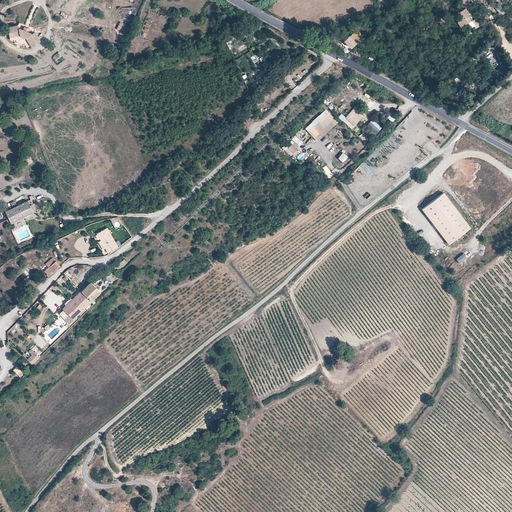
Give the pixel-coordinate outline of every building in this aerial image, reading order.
[(465,8),(456,13),(460,19),(457,21),(461,28),(468,24),(471,28),(476,26),(465,8)] [(41,41),(35,32),(32,34),(31,32),(28,31),(29,28),(24,26),(23,29),(20,28),(19,28),(18,25),(7,27),(10,40),(13,41),(16,40),(16,43),(23,45),(25,44),(26,47),(29,48),(41,41)] [(352,28),(341,38),(350,47),(361,36),(352,28)] [(250,57),(254,64),(260,61),(256,54),(250,57)] [(340,92),(332,100),(337,106),(346,98),(340,92)] [(306,127),(309,131),(330,112),(326,109),(306,127)] [(345,116),(344,117),(351,124),(359,115),(352,109),(345,116)] [(330,112),(309,131),(317,140),(338,121),(330,112)] [(386,119),(393,121),(395,115),(388,112),(386,119)] [(344,117),(345,116),(341,113),(337,116),(351,129),(362,117),(359,115),(351,124),(344,117)] [(375,133),(381,127),(371,118),(366,124),(375,133)] [(281,146),(288,154),(302,142),(296,135),(286,144),(284,143),(281,146)] [(342,161),(347,155),(342,151),(337,157),(342,161)] [(469,227),(443,192),(422,208),(448,243),(469,227)] [(5,211),(11,223),(34,213),(28,200),(5,211)] [(118,247),(107,227),(97,233),(101,240),(105,248),(108,253),(118,247)] [(455,257),(458,262),(467,257),(464,253),(455,257)] [(56,261),(52,257),(45,264),(49,267),(56,261)] [(113,266),(116,270),(127,262),(124,258),(113,266)] [(49,276),(61,265),(56,261),(49,267),(44,271),(49,276)] [(98,289),(89,280),(80,289),(80,290),(89,299),(98,289)] [(89,299),(80,290),(62,307),(70,316),(89,299)] [(38,356),(31,348),(28,351),(31,354),(26,358),(31,363),(38,356)] [(345,360),(352,356),(349,352),(343,355),(345,360)]
